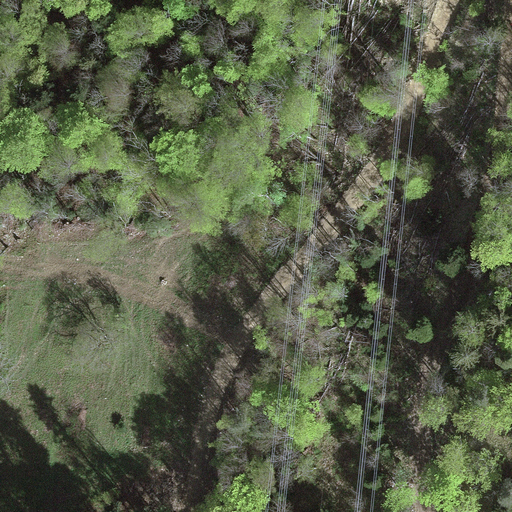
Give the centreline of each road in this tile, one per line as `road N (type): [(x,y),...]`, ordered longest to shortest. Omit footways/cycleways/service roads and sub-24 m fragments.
road 1 (track): [(455,0),(375,176),(239,343),(208,415),(187,511)]
road 2 (track): [(428,511),(420,406),(496,187),(511,0)]
